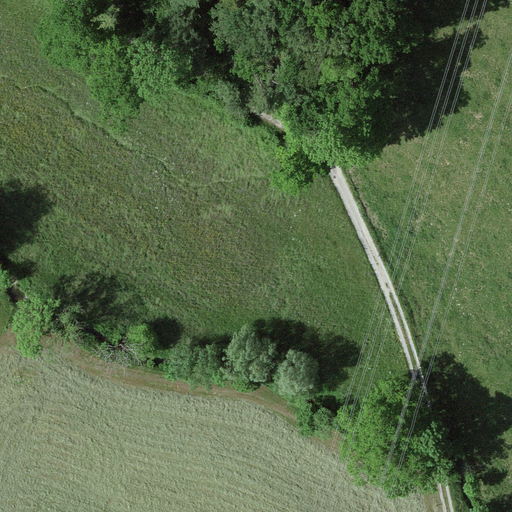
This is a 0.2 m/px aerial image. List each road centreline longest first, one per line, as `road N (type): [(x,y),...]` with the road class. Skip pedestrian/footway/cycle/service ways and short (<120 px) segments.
road 1 (track): [(322,145),(396,309),(448,511)]
road 2 (track): [(322,145),(71,0)]
road 3 (track): [(238,0),(322,145)]
